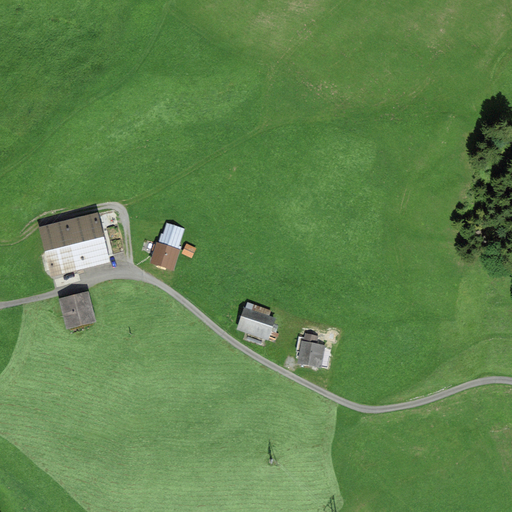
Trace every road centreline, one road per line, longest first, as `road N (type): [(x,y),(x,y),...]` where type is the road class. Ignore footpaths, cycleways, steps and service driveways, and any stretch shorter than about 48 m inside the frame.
road 1 (unclassified): [(511,381),(361,408),(272,366),(176,295),(130,273),(0,304)]
road 2 (track): [(0,175),(57,123),(130,78),(170,0)]
road 3 (track): [(130,273),(125,215),(117,206),(44,220),(0,242)]
